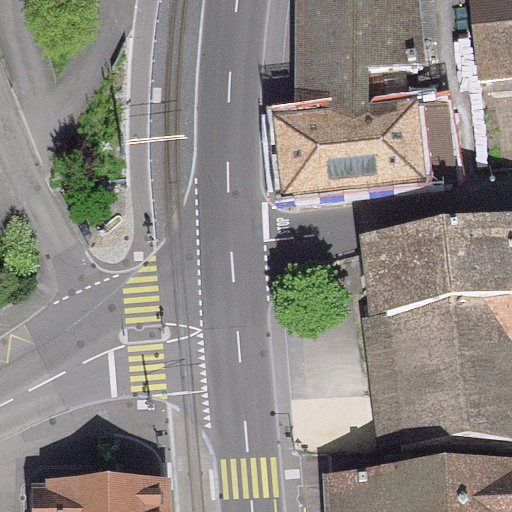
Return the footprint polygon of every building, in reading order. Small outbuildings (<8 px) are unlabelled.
[(296,0),(293,124),(275,126),(285,206),(455,185),(447,108),(383,112),(383,75),(425,75),(417,0),(296,0)] [(511,0),(471,0),(480,79),(511,75),(511,0)] [(511,231),(379,243),(389,356),(397,452),(511,448),(511,231)] [(173,511),(173,473),(36,476),(36,511),(173,511)] [(511,511),(511,473),(336,482),(336,511),(511,511)]
